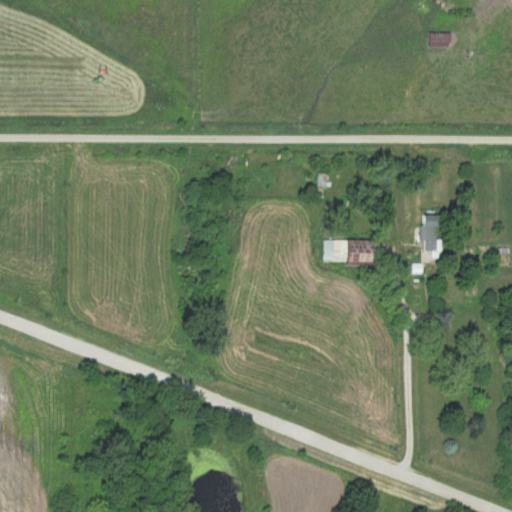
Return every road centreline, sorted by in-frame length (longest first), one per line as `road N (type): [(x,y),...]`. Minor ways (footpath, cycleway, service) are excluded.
road 1 (residential): [(510,511),(0,312)]
road 2 (residential): [(511,142),(0,138)]
